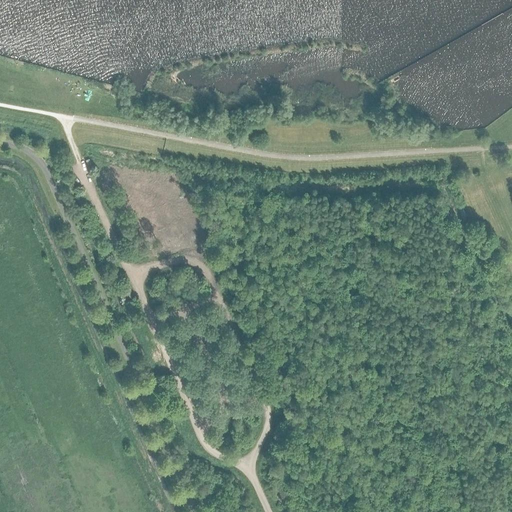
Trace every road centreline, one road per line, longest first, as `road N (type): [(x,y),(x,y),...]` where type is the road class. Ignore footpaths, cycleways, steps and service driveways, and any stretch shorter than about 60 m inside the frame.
road 1 (track): [(261,397),(203,267),(165,262),(130,276)]
road 2 (track): [(155,330),(77,158)]
